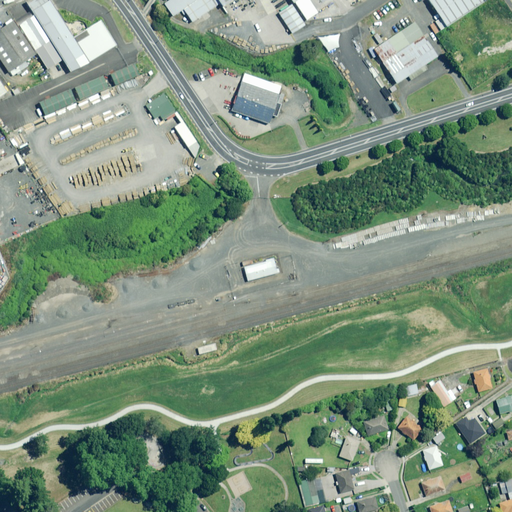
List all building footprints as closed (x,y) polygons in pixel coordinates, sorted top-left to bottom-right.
[(43,0),(41,0),(26,10),(70,75),(114,46),(97,20),(69,38),(43,0)] [(179,10),(194,0),(168,0),(158,7),(166,19),(179,10)] [(213,8),(207,0),(194,0),(179,10),(188,25),(213,8)] [(212,0),(218,9),(230,0),(212,0)] [(325,8),(319,0),(284,0),(301,24),(325,8)] [(480,4),(477,0),(424,0),(444,28),(480,4)] [(301,27),(287,7),(274,17),(287,36),(301,27)] [(25,15),(11,24),(43,72),(57,63),(25,15)] [(31,56),(8,22),(0,27),(0,64),(5,73),(31,56)] [(370,52),(378,65),(420,37),(411,24),(370,52)] [(489,48),(488,47),(490,46),(490,47),(495,44),(488,34),(486,35),(481,27),(467,36),(471,42),(468,44),(473,52),(471,54),(475,60),(488,52),(486,49),(489,48)] [(434,58),(420,37),(378,65),(393,86),(411,74),(434,58)] [(448,53),(457,47),(450,37),(445,40),(447,43),(443,46),(448,53)] [(457,47),(448,53),(463,76),(473,69),(458,46),(457,47)] [(128,64),(103,75),(108,88),(133,77),(128,64)] [(98,77),(34,104),(40,117),(104,90),(98,77)] [(273,97),(233,82),(222,115),(261,130),(273,97)] [(157,95),(138,108),(147,122),(153,118),(155,122),(169,114),(157,95)] [(193,148),(176,123),(168,128),(189,161),(193,148)] [(157,155),(155,145),(137,150),(138,155),(133,157),(138,176),(161,170),(157,155)] [(164,191),(162,182),(153,184),(156,194),(164,191)] [(278,273),(274,259),(244,267),(248,281),(278,273)] [(217,350),(216,343),(198,348),(200,355),(217,350)] [(475,379),(473,379),(475,385),(476,384),(478,392),(493,389),(488,369),(474,373),(475,379)] [(448,392),(441,381),(436,384),(433,380),(428,383),(443,407),(456,399),(451,390),(448,392)] [(426,392),(424,383),(404,387),(406,396),(426,392)] [(406,407),(407,397),(400,396),(399,406),(406,407)] [(511,396),(497,400),(500,414),(509,412),(509,413),(511,412),(511,396)] [(394,409),(390,399),(384,401),(388,411),(394,409)] [(414,440),(422,429),(413,422),(415,419),(408,414),(398,428),(414,440)] [(389,429),(384,415),(363,422),(368,436),(389,429)] [(470,422),(466,417),(457,424),(459,426),(457,428),(470,445),(486,434),(475,419),(470,422)] [(505,424),(501,418),(493,423),(496,429),(505,424)] [(433,438),(439,446),(442,444),(440,442),(446,438),(441,432),(433,438)] [(361,441),(347,436),(339,456),(353,462),(361,441)] [(429,470),(444,465),(441,456),(442,456),(441,452),(440,453),(437,446),(423,451),(429,470)] [(355,490),(349,470),(335,474),(341,493),(355,490)] [(472,479),(470,472),(460,476),(462,483),(472,479)] [(446,490),(441,476),(421,483),(426,497),(446,490)] [(323,489),(318,490),(316,478),(299,482),(305,507),(326,502),(323,489)] [(503,494),(508,493),(510,500),(499,504),(501,511),(508,511),(511,511),(511,479),(499,484),(503,494)] [(351,497),(338,501),(339,506),(342,505),(343,510),(347,509),(346,506),(353,504),(351,497)] [(368,511),(378,510),(375,498),(357,502),(359,511),(368,511)] [(430,507),(431,511),(453,511),(449,501),(430,507)]
